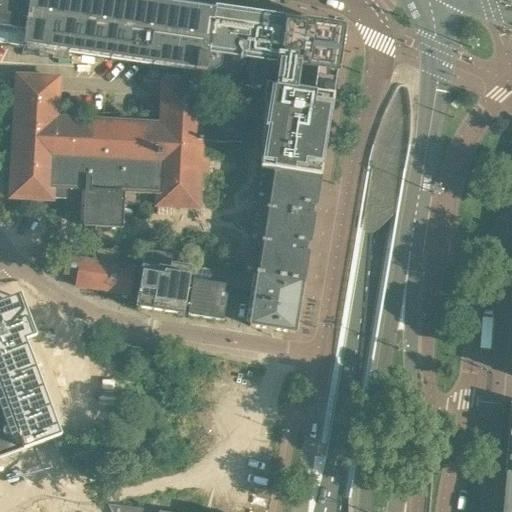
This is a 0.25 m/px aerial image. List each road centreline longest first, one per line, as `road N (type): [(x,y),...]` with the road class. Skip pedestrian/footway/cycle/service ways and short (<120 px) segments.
road 1 (primary): [(494,0),(444,31),(407,98),(324,511)]
road 2 (residential): [(444,511),(474,324),(469,271),(439,230),(444,194),(481,112),(511,79)]
road 3 (tertiary): [(354,2),(378,27),(378,42),(322,357)]
road 4 (residential): [(322,357),(98,317),(8,266)]
road 5 (tertiary): [(322,357),(299,511)]
